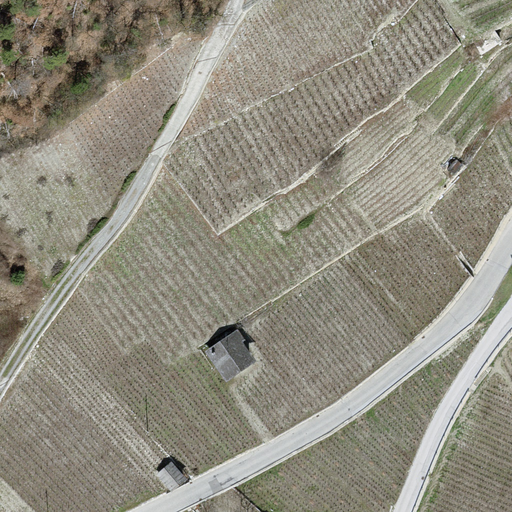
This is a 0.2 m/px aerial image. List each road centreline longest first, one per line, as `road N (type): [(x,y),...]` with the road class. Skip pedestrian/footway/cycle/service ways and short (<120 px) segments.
road 1 (unclassified): [(511,240),(453,323),(334,420),(159,511)]
road 2 (track): [(0,384),(74,268),(148,174),(229,0)]
road 3 (unclassified): [(402,511),(439,416),(511,310)]
